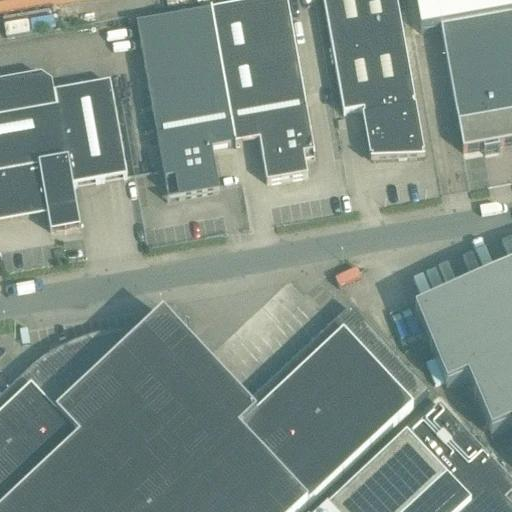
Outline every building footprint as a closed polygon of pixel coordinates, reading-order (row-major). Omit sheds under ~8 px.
[(0,0),(0,16),(56,6),(54,0),(0,0)] [(412,106),(414,106),(395,0),(322,0),(343,118),(363,115),(364,119),(362,119),(369,161),(371,161),(372,165),(370,165),(370,166),(424,163),(424,162),(422,162),(421,158),(423,157),(415,110),(413,110),(412,106)] [(511,0),(413,0),(420,37),(441,33),(462,156),(511,147),(511,0)] [(211,12),(235,152),(236,152),(235,149),(258,145),(266,188),(307,181),(303,161),(312,160),(313,162),(314,162),(286,1),(212,15),(211,12)] [(235,152),(211,12),(210,13),(210,15),(136,28),(166,195),(167,195),(167,193),(176,191),(178,204),(218,196),(211,154),(234,149),(234,152),(235,152)] [(49,235),(79,229),(72,191),(127,182),(110,87),(54,97),(52,87),(41,79),(0,86),(0,222),(46,215),(49,235)] [(511,274),(414,316),(447,392),(467,384),(491,441),(511,432),(511,433),(511,274)] [(0,511),(305,511),(428,397),(350,314),(333,329),(331,327),(320,337),(322,339),(319,343),(317,340),(306,350),(308,352),(305,356),(303,353),(292,363),(294,365),(291,369),(289,367),(278,376),(280,379),(277,382),(275,380),(264,390),(266,392),(263,395),(261,393),(250,403),(252,405),(246,410),(192,351),(187,324),(169,327),(162,320),(151,330),(107,338),(92,342),(78,347),(64,353),(50,360),(43,366),(35,371),(28,378),(13,391),(11,389),(1,399),(3,401),(0,403),(0,511)] [(511,486),(439,409),(329,511),(511,511),(505,504),(511,496),(511,486)]
